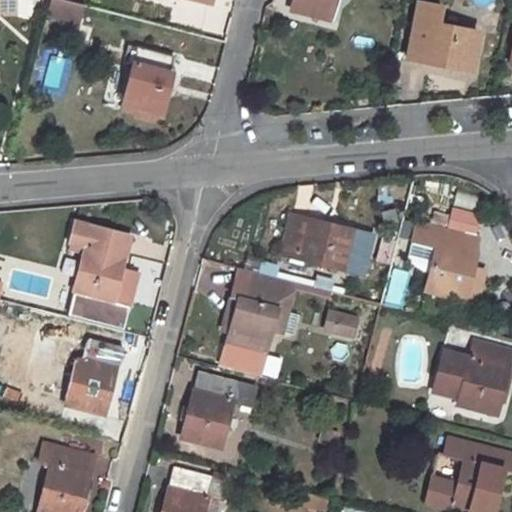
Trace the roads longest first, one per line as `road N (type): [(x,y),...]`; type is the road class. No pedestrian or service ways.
road 1 (residential): [(120,511),(208,163)]
road 2 (residential): [(511,137),(208,163)]
road 3 (residential): [(208,163),(0,181)]
road 4 (residential): [(247,0),(208,163)]
